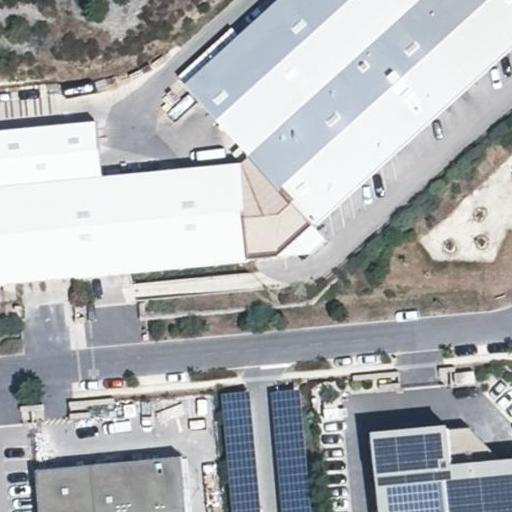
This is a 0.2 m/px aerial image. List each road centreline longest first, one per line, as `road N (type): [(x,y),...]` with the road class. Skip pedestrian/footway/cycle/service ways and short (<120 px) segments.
road 1 (unknown): [(120,363),(118,303),(134,283),(274,271),(413,182),(511,91)]
road 2 (residential): [(511,328),(0,373)]
road 3 (unknown): [(0,147),(92,140),(118,130),(259,0)]
